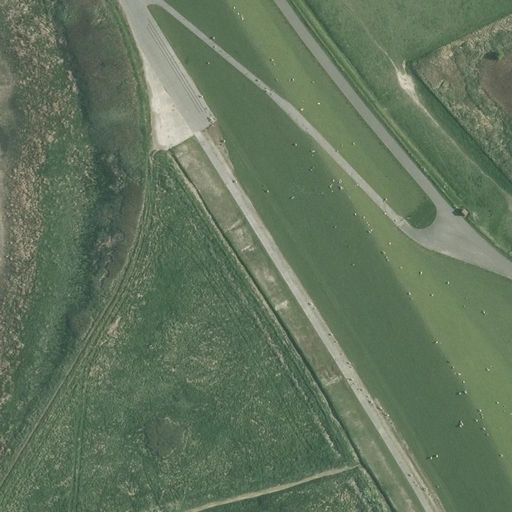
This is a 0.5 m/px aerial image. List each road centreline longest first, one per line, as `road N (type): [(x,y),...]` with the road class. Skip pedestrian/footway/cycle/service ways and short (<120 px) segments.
road 1 (track): [(430,511),(129,0)]
road 2 (track): [(153,0),(297,120),(410,233)]
